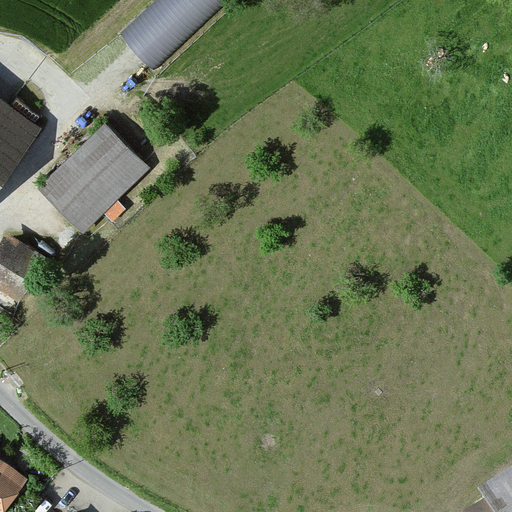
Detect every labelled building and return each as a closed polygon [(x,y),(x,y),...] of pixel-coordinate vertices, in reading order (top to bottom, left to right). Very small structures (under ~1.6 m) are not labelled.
[(151,0),(124,26),(160,64),(227,0),(151,0)] [(0,180),(44,125),(0,90),(0,180)] [(148,168),(106,122),(35,187),(78,233),(148,168)] [(47,253),(4,229),(0,237),(0,288),(21,300),(47,253)] [(30,477),(0,453),(0,511),(3,511),(30,477)] [(511,511),(511,479),(480,500),(485,507),(476,511),(511,511)]
